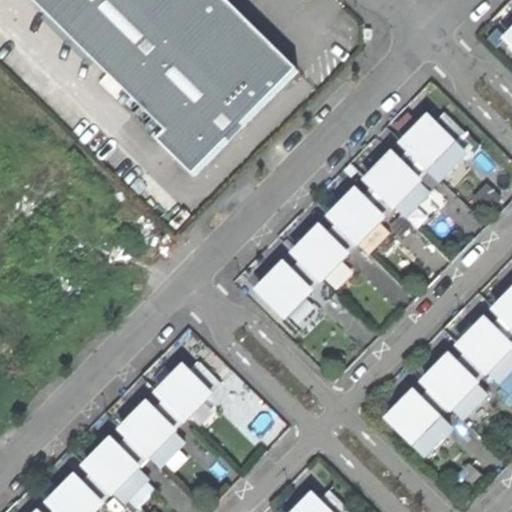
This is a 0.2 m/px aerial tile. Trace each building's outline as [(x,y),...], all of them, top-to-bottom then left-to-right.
[(37,0),(171,133),(161,143),(196,178),(300,74),(225,0),(37,0)] [(416,134),(405,145),(433,174),(462,145),(434,117),(416,134)] [(473,157),(462,145),(433,174),(444,185),(473,157)] [(380,170),(368,182),(398,212),(400,211),(426,185),(427,184),(397,153),(380,170)] [(435,195),(426,185),(400,211),(409,220),(435,195)] [(346,206),(332,219),(361,249),(390,221),(361,191),(346,206)] [(309,245),(297,257),(326,286),(354,257),(325,229),(309,245)] [(276,278),(260,293),(290,324),(320,295),(290,265),(276,278)] [(496,312),(511,327),(511,296),(511,297),(496,312)] [(461,349),(491,379),(493,377),(511,357),(511,341),(489,320),(475,334),(461,349)] [(426,385),(456,414),(457,412),(482,387),(484,385),(454,356),(441,369),(426,385)] [(511,376),(511,357),(493,377),(502,386),(511,376)] [(204,365),(196,374),(218,395),(226,387),(204,365)] [(159,396),(190,426),(219,396),(218,395),(196,374),(188,366),(174,381),(159,396)] [(492,396),(482,387),(457,412),(467,421),(492,396)] [(405,406),(390,420),(417,448),(446,420),(419,393),(405,406)] [(137,419),(123,432),(153,463),(156,461),(181,436),(183,434),(153,403),(137,419)] [(458,432),(446,420),(417,448),(429,460),(458,432)] [(190,446),(181,436),(156,461),(165,470),(190,446)] [(102,455),(88,469),(118,499),(119,497),(145,472),(146,471),(116,441),(102,455)] [(155,482),(145,472),(119,497),(130,508),(155,482)] [(50,505),(56,511),(105,511),(110,507),(79,476),(66,489),(50,505)] [(353,511),(334,493),(324,502),(334,511),(353,511)] [(300,511),(334,511),(324,502),(317,495),(301,511),(300,511)]
